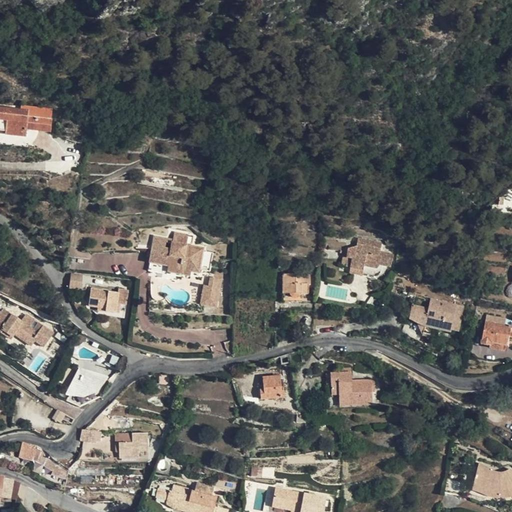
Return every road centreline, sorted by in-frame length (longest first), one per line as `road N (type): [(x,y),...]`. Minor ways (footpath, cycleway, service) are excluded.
road 1 (residential): [(511,372),(450,381),(393,351),(336,341),(192,369),(142,368)]
road 2 (residential): [(142,368),(62,445),(27,435),(0,441)]
road 3 (residential): [(77,322),(58,282),(0,218)]
